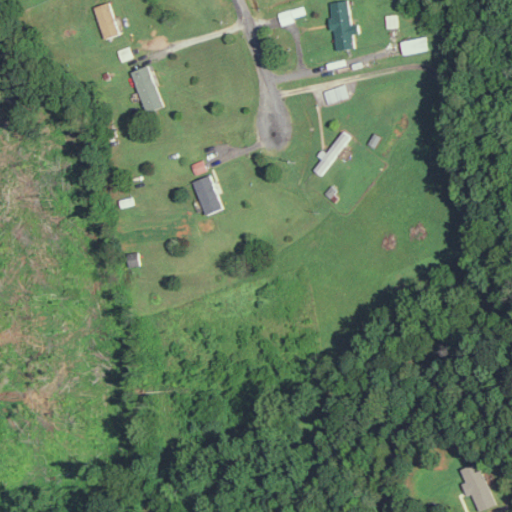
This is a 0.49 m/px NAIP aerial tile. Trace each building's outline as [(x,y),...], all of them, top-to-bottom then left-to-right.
[(123,32),(113,0),(112,0),(97,5),(107,37),(123,32)] [(358,46),(357,32),(364,32),(363,21),(355,22),(352,0),(332,0),(338,48),(358,46)] [(387,14),(388,27),(400,26),(398,13),(387,14)] [(433,48),(431,35),(406,39),(407,52),(433,48)] [(168,104),(152,63),(135,69),(151,111),(168,104)] [(352,95),(349,82),(326,89),(330,102),(352,95)] [(317,167),(324,173),(354,135),(346,129),(327,154),(317,167)] [(197,178),(209,213),(226,208),(215,172),(197,178)] [(463,467),(468,480),(467,481),(477,511),(497,504),(483,461),(463,467)]
